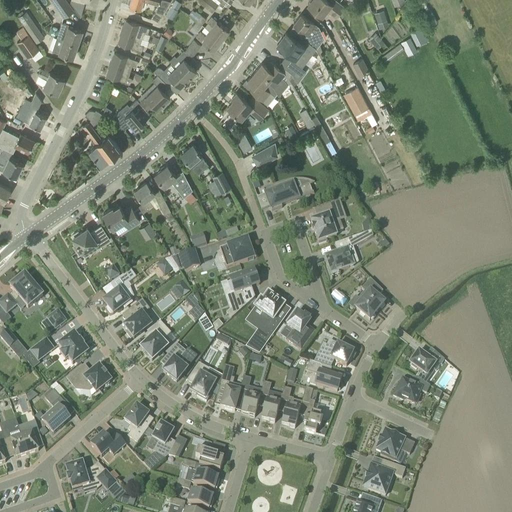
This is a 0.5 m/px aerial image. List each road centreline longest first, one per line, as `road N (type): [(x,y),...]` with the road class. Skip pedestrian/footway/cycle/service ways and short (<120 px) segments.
road 1 (secondary): [(24,243),(166,135),(282,0)]
road 2 (residential): [(24,243),(24,205),(96,69),(115,0)]
road 3 (residential): [(144,384),(24,243)]
road 4 (residential): [(329,314),(293,225),(263,237)]
road 5 (residential): [(46,466),(144,384)]
road 6 (residential): [(251,439),(188,417),(144,384)]
